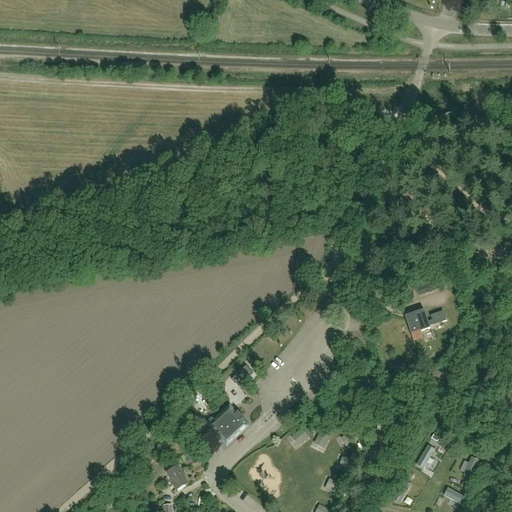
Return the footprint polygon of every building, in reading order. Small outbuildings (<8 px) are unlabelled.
[(422,285),(425,294),(438,290),(435,281),(422,285)] [(431,329),(424,310),(405,317),(414,343),(415,343),(414,341),(422,338),(423,340),(424,340),(421,332),(431,329)] [(253,373),(247,366),(232,380),(238,387),(253,373)] [(210,427),(227,445),(246,427),(230,409),(210,427)] [(430,472),(435,458),(430,456),(425,471),(430,472)] [(474,482),(483,466),(476,462),(467,478),(474,482)] [(189,484),(179,466),(167,473),(176,491),(189,484)]
